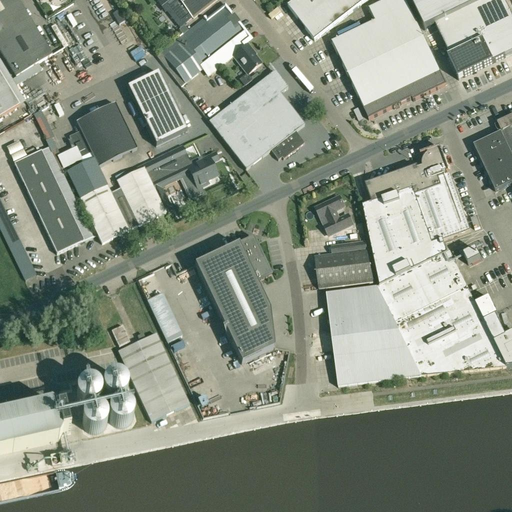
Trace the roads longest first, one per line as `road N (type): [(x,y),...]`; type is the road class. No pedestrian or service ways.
road 1 (unclassified): [(0,327),(275,195)]
road 2 (unclassified): [(294,409),(301,309),(275,195)]
road 3 (unclassified): [(242,0),(362,154)]
road 4 (unclassified): [(362,154),(511,84)]
road 5 (unknown): [(70,294),(0,145)]
road 6 (unknown): [(82,0),(115,75),(78,112)]
